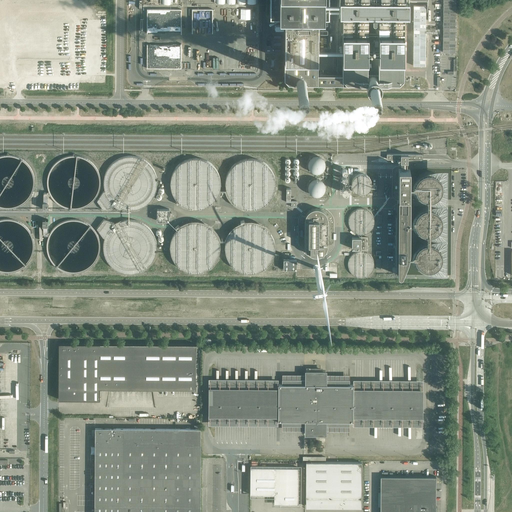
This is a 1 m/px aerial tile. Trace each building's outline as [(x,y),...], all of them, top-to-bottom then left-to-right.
[(306,83),(343,83),(343,73),(318,73),(318,48),(318,25),(326,25),(327,25),(328,17),(328,16),(329,16),(328,0),(269,0),(270,15),(285,16),(284,70),(284,78),(288,83),(295,83),(295,82),(296,82),(296,83),(297,83),(297,84),(298,84),(299,85),(300,85),(301,85),(302,85),(303,85),(304,84),(305,83),(305,82),(306,82),(306,83)] [(338,0),(339,12),(343,12),(342,32),(342,34),(343,73),(343,83),(367,83),(367,82),(368,82),(368,83),(369,84),(370,85),(371,85),(372,86),(373,86),(374,85),(375,85),(376,84),(377,84),(377,83),(378,83),(399,83),(404,79),(404,71),(404,34),(404,10),(408,10),(407,0),(410,0),(411,2),(424,2),(423,0),(338,0)] [(413,9),(413,32),(425,32),(425,9),(413,9)] [(410,69),(425,69),(425,39),(410,39),(410,69)] [(422,158),(422,155),(422,154),(387,154),(387,157),(387,159),(401,159),(400,162),(408,162),(408,159),(422,159),(422,158)] [(323,157),(322,156),(321,156),(320,155),(318,155),(317,155),(316,155),(315,155),(314,155),(313,155),(312,156),(311,156),(310,157),(309,158),(309,159),(308,159),(308,160),(308,161),(307,161),(307,162),(307,163),(307,164),(307,165),(307,166),(307,167),(307,168),(308,168),(308,169),(309,170),(309,171),(310,171),(310,172),(311,172),(312,173),(313,173),(314,174),(315,174),(316,174),(317,174),(318,174),(319,174),(320,173),(321,173),(322,172),(323,172),(324,171),(325,170),(325,169),(326,168),(326,167),(326,166),(326,165),(326,164),(326,163),(326,162),(326,161),(326,160),(325,160),(325,159),(324,158),(324,157),(323,157)] [(152,167),(151,166),(150,164),(149,163),(148,162),(147,161),(146,160),(145,160),(143,159),(142,158),(140,158),(139,157),(137,157),(135,156),(134,156),(132,156),(130,156),(129,156),(128,156),(126,156),(124,157),(122,157),(121,158),(119,158),(118,159),(117,159),(115,161),(114,162),(112,163),(111,164),(111,165),(110,166),(109,166),(109,167),(108,168),(107,170),(106,172),(105,173),(105,174),(104,176),(104,178),(104,180),(104,181),(104,183),(104,184),(104,185),(104,187),(104,189),(105,189),(105,190),(105,191),(105,192),(106,193),(106,194),(107,195),(107,196),(108,197),(108,198),(109,198),(109,199),(110,200),(111,201),(112,202),(113,203),(114,204),(115,204),(115,205),(116,205),(117,206),(118,207),(120,207),(121,208),(123,208),(124,209),(125,209),(127,209),(129,210),(130,210),(132,210),(134,209),(135,209),(136,209),(137,209),(139,208),(141,208),(142,207),(143,207),(144,206),(145,205),(147,204),(148,203),(150,202),(151,201),(151,200),(152,199),(153,198),(154,196),(155,195),(155,193),(156,192),(156,190),(157,189),(157,187),(157,186),(157,185),(157,184),(157,183),(157,181),(157,180),(157,179),(157,178),(157,177),(156,176),(156,174),(155,172),(155,171),(154,170),(153,168),(152,167)] [(177,200),(178,201),(176,203),(179,206),(181,204),(182,205),(183,205),(184,206),(185,207),(186,207),(188,208),(189,208),(191,208),(192,209),(194,209),(195,209),(196,209),(197,209),(199,209),(200,209),(202,208),(203,208),(204,207),(205,207),(207,206),(208,206),(210,205),(211,204),(212,203),(213,202),(214,201),(215,199),(216,198),(217,197),(218,196),(218,195),(219,193),(220,192),(220,191),(220,189),(221,188),(221,187),(221,186),(221,184),(221,183),(221,181),(221,180),(220,179),(220,178),(220,177),(220,176),(219,175),(219,174),(218,172),(218,171),(217,170),(216,168),(215,167),(214,166),(213,165),(212,165),(211,163),(209,162),(208,162),(207,161),(205,160),(204,160),(203,159),(201,159),(200,159),(199,159),(198,158),(196,158),(195,158),(194,158),(193,159),(191,159),(189,159),(188,159),(187,160),(186,160),(185,161),(184,161),(183,162),(181,163),(180,163),(179,164),(178,166),(177,167),(176,168),(175,169),(174,170),(174,171),(173,172),(173,173),(172,174),(172,175),(172,176),(171,177),(171,179),(171,180),(171,182),(170,183),(170,184),(170,185),(171,186),(171,188),(171,189),(171,190),(172,191),(172,193),(173,194),(173,195),(174,196),(175,197),(175,198),(176,199),(177,200)] [(276,183),(275,182),(275,181),(275,179),(275,178),(274,177),(274,175),(273,174),(273,173),(272,172),(272,171),(271,170),(270,169),(269,167),(268,166),(267,165),(266,164),(265,164),(264,163),(263,162),(261,162),(260,161),(259,161),(258,160),(257,160),(256,160),(254,159),(252,159),(251,159),(250,159),(249,159),(247,159),(246,159),(245,160),(244,160),(243,160),(241,161),(240,161),(239,162),(238,162),(237,163),(235,164),(234,165),(233,166),(232,167),(231,168),(230,169),(229,170),(229,171),(228,172),(228,173),(227,174),(227,175),(226,176),(226,178),(226,179),(225,180),(225,181),(225,182),(225,184),(225,185),(225,186),(225,187),(225,188),(226,190),(226,191),(226,192),(227,193),(227,195),(228,196),(228,197),(229,198),(230,199),(231,200),(232,201),(233,202),(234,203),(235,204),(236,205),(237,206),(238,206),(239,207),(240,207),(241,208),(242,208),(243,208),(244,209),(245,209),(246,209),(247,209),(249,210),(250,210),(251,210),(253,209),(255,209),(256,209),(257,209),(258,208),(259,208),(260,207),(262,207),(264,206),(265,205),(266,204),(267,203),(268,202),(269,202),(269,201),(270,199),(271,198),(272,197),(273,196),(273,195),(274,194),(274,193),(274,192),(275,190),(275,189),(275,188),(275,187),(276,185),(276,184),(276,183)] [(430,170),(427,171),(425,172),(423,173),(420,175),(418,176),(417,178),(415,180),(415,183),(414,188),(415,189),(416,192),(417,194),(419,196),(422,198),(425,199),(428,200),(433,202),(438,203),(442,203),(438,203),(432,204),(428,205),(426,206),(423,207),(420,209),(417,211),(415,214),(414,216),(414,219),(414,221),(414,223),(415,226),(416,228),(418,230),(421,232),(423,234),(426,235),(428,235),(432,236),(436,237),(442,238),(434,239),(430,240),(426,241),(423,242),(420,244),(418,246),(415,249),(414,251),(414,254),(414,257),(414,259),(414,260),(416,263),(417,265),(419,267),(421,268),(426,270),(431,272),(437,273),(444,273),(448,273),(449,204),(449,168),(442,168),(435,169),(430,170)] [(410,198),(410,169),(398,169),(398,198),(410,198)] [(371,180),(370,179),(370,178),(369,177),(368,176),(367,175),(365,174),(364,174),(363,174),(362,174),(361,174),(360,174),(358,174),(357,175),(356,175),(355,176),(354,177),(353,178),(353,179),(352,179),(352,180),(352,181),(352,182),(352,183),(351,183),(351,184),(352,185),(352,186),(352,187),(353,188),(353,189),(354,190),(355,191),(356,192),(357,192),(358,193),(359,193),(360,194),(361,194),(362,194),(363,194),(364,193),(366,193),(367,192),(368,191),(369,190),(370,190),(370,189),(370,188),(371,188),(371,187),(371,186),(371,185),(372,185),(372,184),(372,183),(371,182),(371,181),(371,180)] [(318,178),(317,178),(316,178),(315,178),(314,178),(313,178),(312,179),(311,179),(311,180),(310,180),(309,181),(308,182),(308,183),(307,184),(307,185),(307,186),(307,187),(307,188),(307,189),(307,190),(307,191),(308,192),(308,193),(309,193),(309,194),(310,195),(311,195),(312,196),(313,197),(314,197),(315,197),(316,197),(317,197),(318,197),(319,197),(320,196),(321,196),(322,195),(323,195),(324,194),(324,193),(325,192),(326,191),(326,190),(326,189),(326,187),(326,186),(326,185),(326,184),(326,183),(325,183),(325,182),(324,181),(323,180),(322,179),(321,178),(320,178),(319,178),(318,178)] [(105,192),(105,191),(103,191),(97,200),(104,209),(114,206),(115,205),(115,204),(114,204),(113,203),(112,202),(111,201),(110,200),(109,199),(109,198),(108,198),(108,197),(107,196),(107,195),(106,194),(106,193),(105,192)] [(410,249),(410,207),(410,204),(410,199),(398,199),(398,204),(398,213),(396,215),(395,235),(395,251),(395,263),(397,265),(397,273),(397,274),(398,274),(398,275),(399,275),(400,276),(401,275),(402,275),(402,274),(403,273),(406,265),(407,263),(407,262),(408,260),(408,258),(409,257),(409,254),(409,253),(409,252),(410,250),(410,249)] [(329,245),(329,220),(329,219),(329,218),(329,217),(329,216),(328,215),(328,214),(327,214),(327,213),(326,212),(325,211),(324,210),(323,210),(322,209),(321,209),(320,208),(318,208),(317,208),(316,208),(315,209),(314,209),(313,209),(312,210),(311,211),(310,211),(310,212),(309,212),(309,213),(308,213),(308,214),(308,215),(307,216),(307,217),(307,218),(307,219),(306,219),(306,245),(306,246),(307,247),(307,248),(307,249),(308,250),(308,251),(309,252),(310,253),(311,254),(312,255),(313,255),(314,255),(315,256),(316,256),(317,256),(318,256),(319,256),(321,256),(321,255),(322,255),(323,255),(324,254),(325,253),(326,252),(327,251),(327,250),(328,250),(328,249),(328,248),(329,248),(329,247),(329,246),(329,245)] [(362,208),(361,208),(360,208),(359,208),(358,209),(357,209),(356,209),(355,210),(353,211),(352,212),(351,213),(350,214),(349,216),(349,217),(348,218),(348,219),(348,220),(348,221),(348,222),(348,223),(348,224),(348,225),(349,225),(349,226),(349,227),(350,228),(351,229),(351,230),(352,231),(353,231),(354,232),(354,233),(356,233),(356,234),(357,234),(359,234),(360,234),(361,234),(362,234),(364,234),(365,234),(366,234),(367,233),(368,232),(369,232),(370,231),(371,230),(372,229),(372,228),(373,227),(374,226),(374,225),(374,224),(374,223),(374,222),(374,221),(374,220),(374,219),(374,218),(374,217),(373,216),(373,215),(372,214),(371,213),(371,212),(370,212),(370,211),(369,211),(368,210),(367,210),(366,209),(365,209),(364,208),(363,208),(362,208)] [(169,221),(169,209),(157,209),(157,221),(169,221)] [(114,225),(114,224),(115,224),(114,223),(103,219),(97,228),(103,237),(105,238),(105,237),(105,236),(106,235),(106,233),(107,232),(108,231),(109,230),(110,229),(111,228),(112,227),(112,226),(113,226),(113,225),(114,225)] [(155,235),(154,234),(153,233),(153,232),(152,230),(151,230),(150,228),(149,227),(148,226),(147,226),(146,225),(145,224),(144,223),(142,222),(141,222),(139,221),(138,221),(136,220),(135,220),(133,220),(132,219),(131,219),(129,219),(128,219),(127,220),(126,220),(125,220),(124,220),(123,220),(121,221),(120,221),(118,222),(117,223),(115,224),(114,224),(114,225),(113,225),(113,226),(112,226),(112,227),(111,228),(110,229),(109,230),(108,231),(107,232),(106,233),(106,235),(105,236),(105,237),(105,238),(104,238),(104,239),(104,240),(104,241),(103,242),(103,243),(103,244),(103,246),(103,248),(103,249),(103,250),(104,251),(104,253),(104,255),(105,256),(106,258),(106,259),(107,260),(108,261),(109,263),(109,264),(111,265),(112,266),(113,267),(114,268),(115,269),(116,269),(117,270),(118,271),(120,271),(121,272),(123,272),(125,273),(126,273),(127,273),(128,273),(130,273),(131,273),(132,273),(134,273),(136,272),(137,272),(139,272),(140,271),(142,271),(143,270),(144,269),(145,268),(147,267),(148,266),(149,265),(150,264),(152,262),(153,261),(154,259),(154,258),(155,257),(155,256),(156,254),(156,253),(156,252),(156,251),(157,250),(157,249),(157,248),(157,247),(157,245),(157,244),(157,243),(156,242),(156,241),(156,240),(156,238),(155,237),(155,235)] [(176,228),(177,230),(177,231),(176,232),(175,233),(174,234),(174,235),(173,236),(173,237),(172,238),(172,240),(172,241),(171,242),(171,243),(171,244),(171,246),(171,247),(171,248),(171,249),(171,251),(171,252),(172,253),(172,254),(172,255),(173,256),(173,257),(173,258),(174,259),(175,260),(175,261),(176,262),(177,263),(178,264),(179,265),(180,266),(181,267),(182,268),(183,269),(184,269),(185,270),(186,270),(188,271),(189,271),(190,271),(191,272),(193,272),(194,272),(195,272),(196,272),(197,272),(199,272),(201,272),(202,271),(204,271),(205,271),(206,270),(207,270),(208,269),(210,268),(211,267),(212,267),(213,266),(214,265),(215,264),(216,263),(217,262),(217,261),(218,260),(218,259),(219,257),(220,256),(220,255),(220,253),(221,252),(221,251),(221,250),(221,248),(221,247),(221,246),(221,245),(221,244),(221,242),(221,241),(220,240),(220,239),(220,238),(219,237),(219,236),(218,234),(217,233),(217,232),(216,231),(215,230),(214,229),(213,229),(212,228),(211,227),(210,226),(209,225),(208,225),(207,224),(206,224),(205,223),(204,223),(203,223),(201,222),(200,222),(198,222),(197,222),(196,222),(194,222),(192,222),(191,222),(189,223),(188,223),(186,224),(185,224),(184,225),(182,226),(181,226),(180,227),(179,226),(176,228)] [(274,240),(274,239),(274,238),(273,237),(273,236),(272,235),(272,234),(271,233),(270,232),(269,231),(268,229),(267,228),(266,228),(265,227),(264,226),(262,225),(261,225),(260,224),(259,224),(257,223),(256,223),(254,223),(252,222),(251,222),(250,222),(248,222),(247,223),(246,223),(245,223),(244,223),(243,223),(242,224),(241,224),(240,224),(239,225),(238,226),(236,227),(235,227),(234,228),(234,229),(233,229),(232,230),(231,231),(230,232),(229,233),(229,235),(228,236),(227,237),(227,238),(227,239),(226,241),(226,243),(225,244),(225,245),(225,246),(225,247),(225,249),(225,251),(225,252),(226,253),(226,254),(226,255),(227,256),(227,257),(228,258),(228,259),(229,261),(230,262),(230,263),(231,264),(232,265),(233,266),(234,267),(235,268),(236,268),(237,269),(238,270),(239,270),(240,271),(241,271),(243,272),(244,272),(246,272),(247,273),(249,273),(250,273),(252,273),(253,273),(254,273),(256,272),(257,272),(258,272),(260,271),(261,271),(262,270),(264,269),(265,268),(266,268),(267,267),(268,266),(269,265),(270,264),(271,263),(271,262),(272,261),(273,259),(273,258),(274,257),(274,256),(275,255),(275,254),(275,253),(275,252),(275,250),(276,249),(276,248),(276,247),(276,246),(275,245),(275,243),(275,242),(275,241),(274,240)] [(367,249),(368,237),(352,237),(352,249),(367,249)] [(352,274),(353,275),(354,275),(355,276),(356,276),(357,277),(358,277),(359,277),(360,277),(361,277),(362,277),(363,277),(364,277),(365,277),(366,276),(367,276),(368,275),(369,275),(369,274),(370,274),(371,273),(371,272),(372,272),(372,271),(373,270),(373,269),(374,268),(374,267),(374,266),(374,265),(374,264),(374,263),(374,262),(374,260),(373,260),(373,259),(373,258),(372,257),(371,256),(370,255),(370,254),(369,254),(368,253),(367,253),(367,252),(365,252),(364,251),(363,251),(362,251),(360,251),(359,251),(357,252),(356,252),(355,252),(354,253),(353,253),(353,254),(352,254),(352,255),(351,255),(351,256),(350,257),(349,258),(349,259),(349,260),(348,260),(348,261),(348,262),(348,263),(348,264),(348,265),(348,266),(348,267),(348,268),(349,269),(349,270),(350,271),(350,272),(351,273),(352,274)] [(297,260),(284,260),(283,270),(297,270),(297,260)] [(196,389),(196,344),(59,343),(59,389),(59,398),(59,399),(60,399),(66,399),(100,399),(100,388),(196,389)] [(421,416),(422,390),(422,385),(350,384),(350,379),(326,379),(326,371),(306,371),(306,376),(304,376),(304,379),(282,379),(282,384),(210,384),(209,389),(210,389),(210,415),(209,415),(209,420),(282,420),(282,425),(304,426),(304,428),(305,428),(305,434),(325,434),(325,426),(349,426),(349,421),(422,421),(422,416),(421,416)] [(199,511),(200,428),(95,427),(94,511),(199,511)] [(311,507),(324,507),(324,506),(331,506),(331,507),(336,507),(336,506),(343,506),(343,507),(356,507),(356,497),(357,497),(361,497),(362,462),(306,462),(306,497),(310,497),(311,497),(311,507)] [(299,467),(250,467),(250,494),(274,494),(274,498),(274,503),(280,503),(281,503),(284,503),(285,503),(288,503),(290,503),(293,503),(294,503),(297,503),(298,503),(299,467)] [(436,506),(436,476),(381,476),(380,511),(435,511),(436,506),(437,506),(436,506)]
